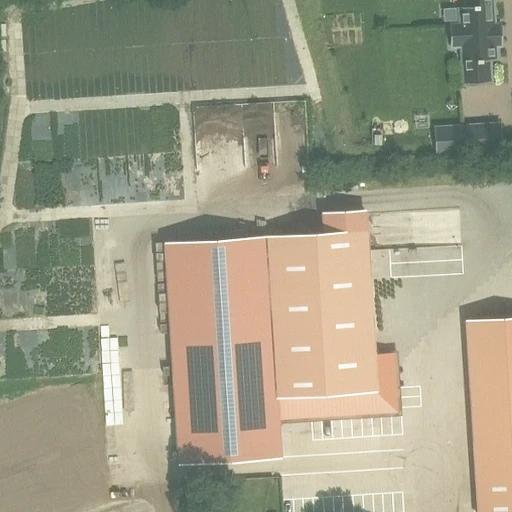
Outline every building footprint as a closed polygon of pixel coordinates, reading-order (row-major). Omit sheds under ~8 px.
[(464,83),(467,83),(476,82),(489,81),(488,59),(495,59),(494,45),(500,45),(499,25),(493,25),(491,0),(465,0),(466,8),(459,8),(460,20),(460,24),(450,24),(451,47),(461,46),(461,50),(463,82),(464,83)] [(464,153),(462,125),(434,126),(436,155),(464,153)] [(281,167),(307,166),(306,140),(296,141),(296,148),(280,149),(281,167)] [(325,233),(165,243),(179,462),(279,456),(277,423),(275,396),(314,394),(315,417),(397,412),(395,382),(391,383),(390,375),(395,374),(393,353),(372,354),(372,352),(363,211),(324,213),(325,233)] [(511,511),(511,472),(476,475),(478,511),(511,511)]
